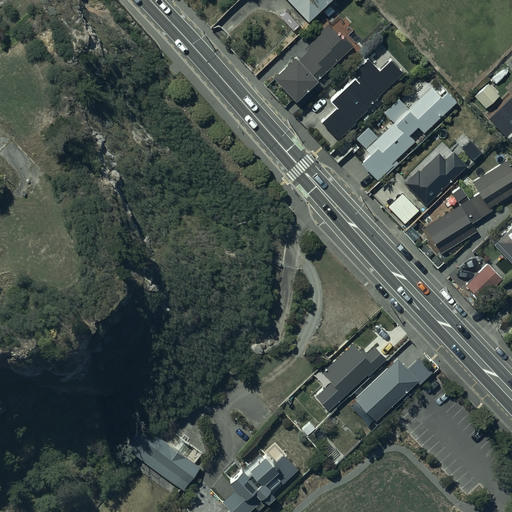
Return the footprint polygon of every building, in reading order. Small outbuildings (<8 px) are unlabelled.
[(290,0),(307,17),(322,3),(323,4),(327,0),(290,0)] [(402,70),(390,57),(387,59),(386,57),(383,60),(385,61),(378,67),(366,55),(365,56),(364,55),(360,58),(361,60),(353,68),(358,73),(355,76),(354,75),(329,98),(335,105),(320,119),(338,138),(356,120),(354,119),(367,107),(366,105),(370,102),(369,101),(371,99),(372,100),(379,93),(378,92),(402,70)] [(399,162),(395,158),(414,139),(408,133),(417,124),(423,130),(455,99),(446,89),(441,94),(431,83),(408,105),(398,95),(383,109),(393,119),(378,134),(368,123),(355,136),(365,146),(365,147),(369,151),(359,160),(376,178),(378,176),(381,179),(399,162)] [(511,95),(489,118),(511,142),(511,95)] [(481,151),(469,138),(461,146),(473,158),(481,151)] [(466,162),(453,149),(445,157),(438,150),(419,169),(417,167),(403,181),(425,203),(436,193),(436,194),(441,189),(440,188),(466,162)] [(511,190),(511,164),(507,157),(471,179),(478,190),(425,225),(441,251),(476,228),(472,221),(492,208),(490,205),(511,190)] [(188,178),(186,188),(239,195),(241,181),(237,180),(238,173),(202,168),(201,171),(199,171),(197,179),(188,178)] [(511,223),(496,239),(497,240),(494,243),(511,262),(511,223)] [(502,278),(487,262),(466,282),(482,298),(502,278)] [(372,321),(336,356),(356,376),(392,342),(372,321)] [(421,376),(400,354),(372,381),(393,403),(421,376)] [(304,385),(311,393),(321,384),(313,376),(304,385)] [(330,395),(339,404),(351,392),(343,383),(330,395)] [(366,405),(356,393),(338,410),(348,422),(366,405)] [(174,442),(142,419),(126,442),(186,485),(203,462),(183,448),(189,439),(181,433),(174,442)] [(224,497),(231,504),(239,511),(257,511),(304,468),(286,449),(278,457),(270,449),(250,468),(245,463),(231,477),(237,484),(224,497)]
